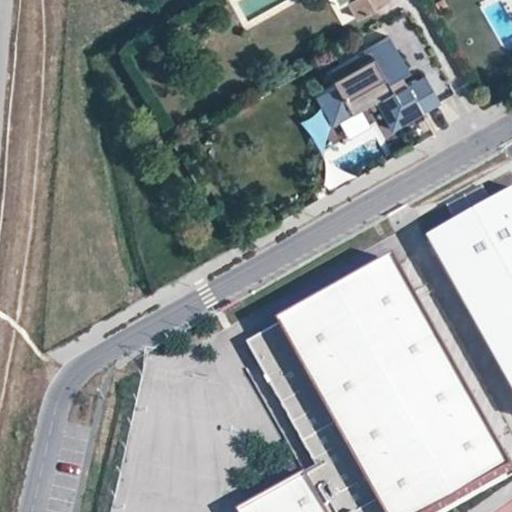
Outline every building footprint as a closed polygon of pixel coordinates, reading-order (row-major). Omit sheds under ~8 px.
[(344,0),(354,17),(383,0),(344,0)] [(327,126),(361,107),(357,100),(368,94),(371,100),(380,114),(410,98),(419,112),(438,101),(422,73),(391,91),(383,78),(404,66),(386,37),(324,74),(330,85),(310,97),(327,126)] [(361,107),(371,100),(368,94),(357,100),(361,107)] [(410,98),(380,114),(387,129),(419,112),(410,98)] [(511,198),(432,245),(511,387),(511,198)] [(448,511),(511,477),(511,473),(396,264),(248,347),(317,472),(244,511),(448,511)]
